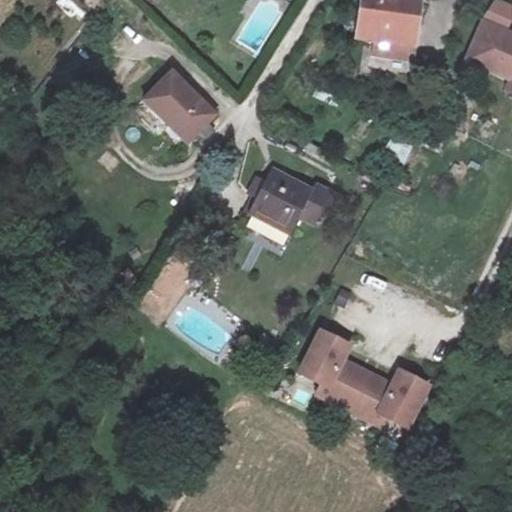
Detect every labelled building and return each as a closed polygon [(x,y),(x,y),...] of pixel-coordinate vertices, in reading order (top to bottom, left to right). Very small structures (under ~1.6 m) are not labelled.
[(388,36),(394,0),(341,0),(332,55),(389,64),(394,37),(388,36)] [(511,32),(461,9),(445,44),(511,74),(511,32)] [(304,56),(316,64),(328,47),(315,39),(304,56)] [(511,74),(445,44),(442,51),(511,82),(511,74)] [(155,151),(186,119),(142,79),(109,113),(155,151)] [(381,158),(403,168),(413,147),(391,137),(381,158)] [(283,226),(302,191),(286,181),(278,190),(242,169),(214,212),(253,237),(266,216),(283,226)] [(314,348),(287,333),(264,375),(286,386),(282,396),(345,430),(350,421),(371,432),(394,393),(366,375),(358,390),(308,363),(314,348)]
